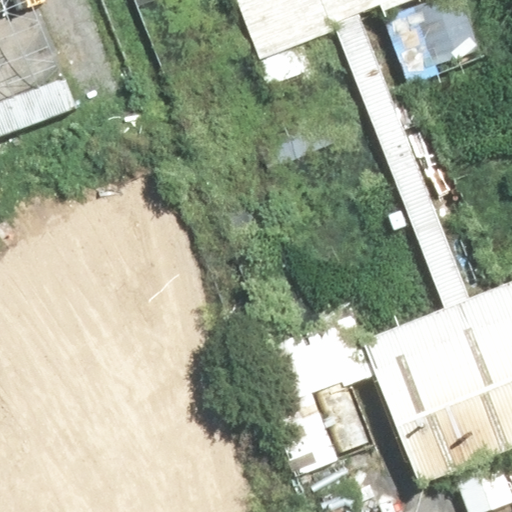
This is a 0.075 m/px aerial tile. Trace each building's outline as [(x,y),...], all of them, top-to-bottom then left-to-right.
[(310,49),(433,0),(234,0),(274,100),(322,81),(310,49)] [(467,5),(385,33),(407,95),(489,67),(467,5)] [(340,121),(262,153),(274,182),(352,150),(340,121)] [(0,203),(40,186),(24,150),(0,160),(0,203)] [(385,378),(432,489),(458,478),(472,511),(498,511),(511,506),(511,475),(505,458),(511,455),(511,293),(371,353),(350,304),(315,319),(320,331),(245,363),(298,488),(375,455),(349,394),(385,378)] [(332,511),(372,511),(361,486),(328,501),(332,511)]
